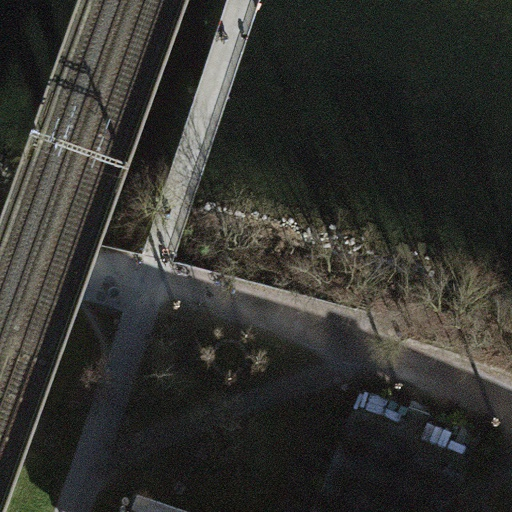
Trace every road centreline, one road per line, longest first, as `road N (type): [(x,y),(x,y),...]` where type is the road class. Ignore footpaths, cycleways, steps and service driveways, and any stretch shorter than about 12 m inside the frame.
road 1 (track): [(152,280),(363,349),(511,421)]
road 2 (track): [(0,253),(152,280)]
